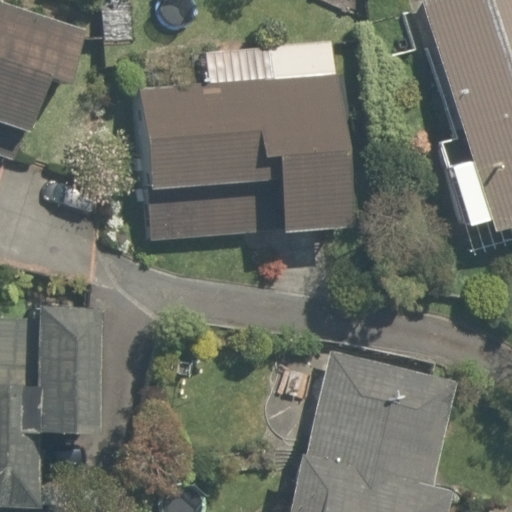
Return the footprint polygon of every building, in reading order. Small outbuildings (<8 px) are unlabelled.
[(437,154),(466,240),(511,224),(511,0),(417,0),(466,144),(437,154)] [(0,168),(19,175),(47,98),(71,106),(95,40),(0,5),(0,168)] [(358,239),(353,40),(205,44),(206,88),(140,90),(143,244),(358,239)] [(96,202),(0,180),(0,284),(74,301),(96,202)] [(102,448),(108,327),(0,321),(0,511),(34,511),(38,445),(102,448)] [(441,483),(462,383),(328,355),(294,511),(446,511),(452,485),(441,483)]
